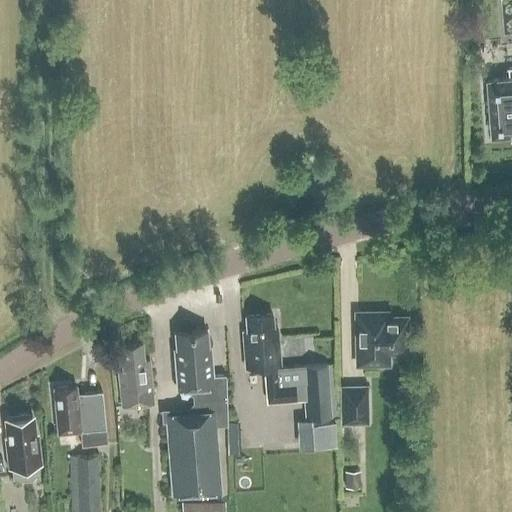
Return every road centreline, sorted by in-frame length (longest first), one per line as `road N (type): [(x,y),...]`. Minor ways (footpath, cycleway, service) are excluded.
road 1 (tertiary): [(0,373),(104,312),(198,274),(511,193)]
road 2 (track): [(53,339),(46,0)]
